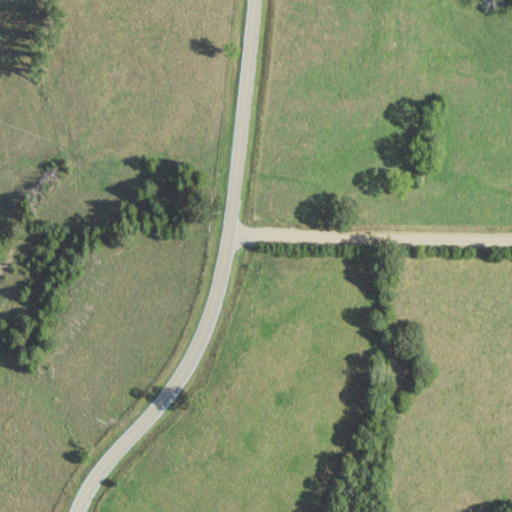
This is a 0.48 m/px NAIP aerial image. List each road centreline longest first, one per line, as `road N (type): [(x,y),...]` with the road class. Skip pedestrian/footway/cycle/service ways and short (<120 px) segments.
road 1 (secondary): [(81,511),(194,360),(226,243),(258,0)]
road 2 (residential): [(511,245),(226,243)]
